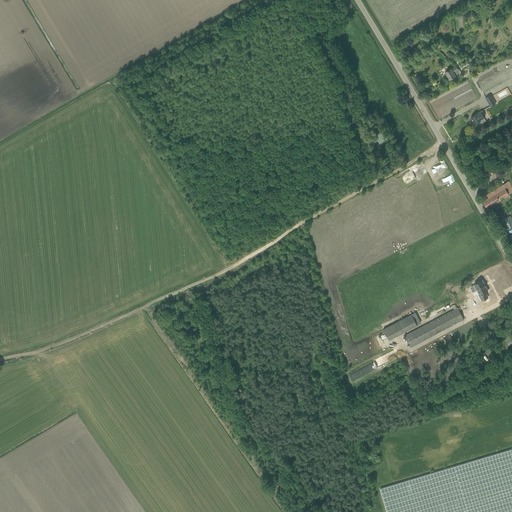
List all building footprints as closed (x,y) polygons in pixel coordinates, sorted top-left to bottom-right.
[(463,68),(469,64),(473,62),(470,58),(466,60),(460,63),(463,68)] [(458,69),(456,66),(451,68),(445,72),(449,79),(455,75),(453,72),(458,69)] [(485,98),(490,106),(496,103),(491,94),(485,98)] [(475,114),(471,117),(474,123),(479,121),(480,120),(481,123),(485,120),(482,115),(484,114),(482,110),(475,114)] [(495,172),(490,164),(482,170),(486,177),(495,172)] [(435,178),(439,188),(447,184),(450,191),(454,189),(456,192),(459,191),(450,171),(435,178)] [(487,199),(482,201),(487,208),(491,205),(511,192),(511,185),(509,181),(508,181),(487,195),(489,197),(487,199)] [(511,219),(510,215),(501,220),(506,229),(511,226),(511,219)] [(474,285),(470,287),(473,292),(477,290),(479,294),(482,300),(483,300),(488,297),(485,292),(488,291),(482,279),(477,282),(474,284),(474,285)] [(464,319),(458,308),(404,336),(411,347),(445,329),(458,322),(464,319)] [(389,340),(417,325),(411,314),(383,329),(389,340)] [(386,511),(511,511),(511,449),(380,489),(386,511)]
